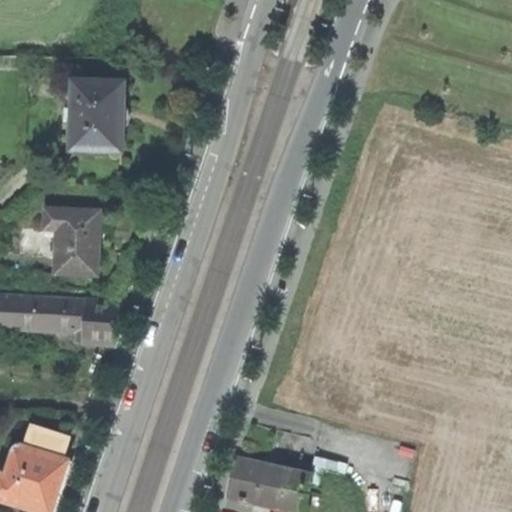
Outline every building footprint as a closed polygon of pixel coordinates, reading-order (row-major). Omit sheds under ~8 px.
[(74,149),(122,152),(123,122),(125,86),(77,84),(75,105),(73,105),(71,131),(74,131),(74,149)] [(56,273),(95,275),(98,237),(99,212),(46,210),(46,228),(58,228),(56,273)] [(0,329),(84,334),(84,344),(115,346),(117,320),(118,302),(0,295),(0,329)] [(0,484),(0,500),(36,511),(52,511),(62,484),(68,462),(62,459),(69,440),(33,429),(26,447),(22,446),(18,449),(9,476),(3,475),(0,484)] [(248,504),(285,511),(302,511),(310,478),(309,478),(311,468),(299,465),(296,476),(239,463),(235,481),(231,500),(241,502),(240,505),(247,507),(248,504)]
